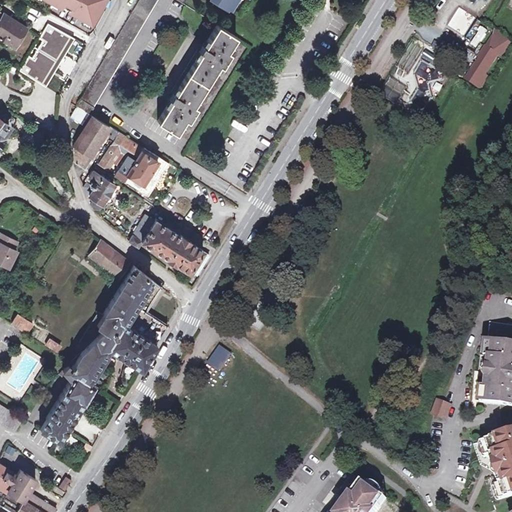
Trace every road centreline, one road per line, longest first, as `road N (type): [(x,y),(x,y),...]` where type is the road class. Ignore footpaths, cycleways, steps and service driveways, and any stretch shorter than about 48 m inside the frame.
road 1 (secondary): [(386,0),(197,303)]
road 2 (secondary): [(197,303),(65,511)]
road 3 (residential): [(93,222),(69,171),(64,115),(68,90),(122,0)]
road 4 (residential): [(93,222),(197,303)]
